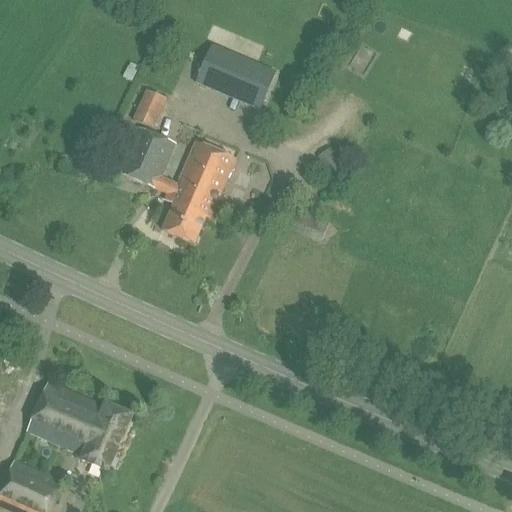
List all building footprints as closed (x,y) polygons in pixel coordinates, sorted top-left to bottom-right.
[(203,55),(196,82),(263,100),(270,73),(203,55)] [(132,121),(153,130),(166,100),(145,90),(132,121)] [(162,231),(195,245),(206,219),(210,221),(236,161),(195,144),(178,185),(161,178),(176,145),(138,129),(119,174),(167,195),(164,201),(173,205),(162,231)] [(318,158),(332,177),(345,167),(331,148),(318,158)] [(276,224),(321,244),(331,222),(295,206),(297,201),(288,197),(276,224)] [(81,459),(109,471),(133,416),(106,404),(105,406),(52,381),(29,433),(82,457),(81,459)] [(0,493),(0,508),(8,511),(53,511),(67,484),(14,461),(0,493)]
